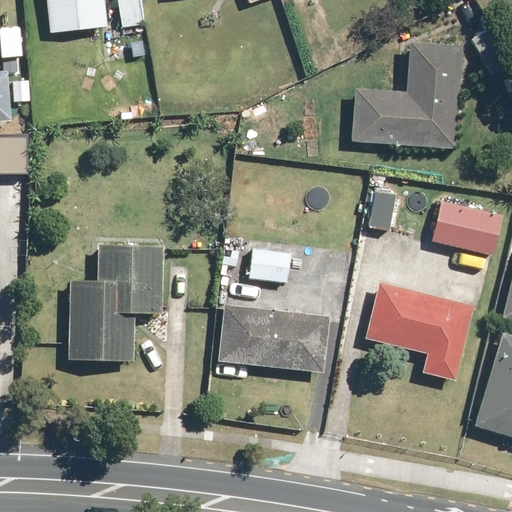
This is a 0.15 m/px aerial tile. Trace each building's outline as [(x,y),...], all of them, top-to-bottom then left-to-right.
[(47,0),(51,28),(102,22),(98,0),(47,0)] [(119,0),(122,26),(146,23),(144,0),(119,0)] [(22,25),(1,25),(1,55),(22,56),(22,25)] [(511,59),(492,28),(472,40),(493,74),(511,61),(511,59)] [(147,33),(129,35),(132,68),(150,66),(147,33)] [(410,40),(407,94),(358,91),(355,139),(456,146),(458,120),(460,120),(464,43),(410,40)] [(0,73),(0,122),(12,122),(9,73),(0,73)] [(32,78),(12,78),(12,103),(32,103),(32,78)] [(0,136),(0,174),(24,175),(24,136),(0,136)] [(372,228),(390,232),(397,196),(379,192),(372,228)] [(442,208),(436,239),(493,250),(499,220),(442,208)] [(132,361),(133,312),(161,313),(164,245),(99,242),(97,279),(71,278),(69,360),(132,361)] [(257,250),(252,278),(284,283),(289,255),(257,250)] [(452,377),(456,357),(459,358),(471,305),(378,283),(366,337),(430,352),(426,372),(452,377)] [(228,304),(221,362),(323,374),(330,315),(228,304)] [(511,433),(511,333),(504,331),(477,423),(511,433)]
